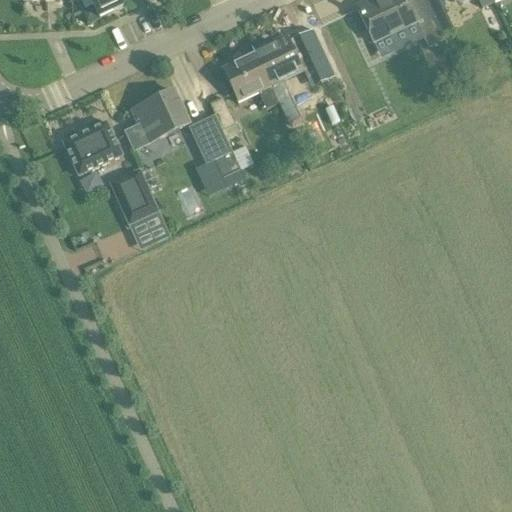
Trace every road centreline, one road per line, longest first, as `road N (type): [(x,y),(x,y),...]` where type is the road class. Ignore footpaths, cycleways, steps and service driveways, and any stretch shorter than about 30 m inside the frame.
road 1 (unclassified): [(172,511),(2,134),(3,99)]
road 2 (tertiary): [(3,99),(25,104),(56,96),(228,19)]
